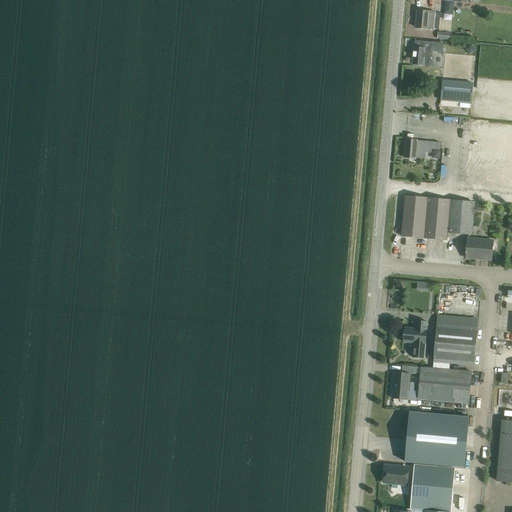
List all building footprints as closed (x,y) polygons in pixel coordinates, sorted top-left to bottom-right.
[(446,1),(445,15),(453,15),(454,2),(446,1)] [(416,28),(434,30),(434,29),(439,30),(441,13),(418,11),(416,28)] [(415,41),(414,48),(414,47),(412,64),(430,66),(432,50),(440,51),(441,43),(415,41)] [(443,81),(441,101),(471,103),(473,83),(443,81)] [(511,139),(465,136),(462,179),(511,183),(511,139)] [(441,143),(406,140),(405,157),(413,158),(413,159),(416,160),(416,158),(425,159),(425,152),(432,153),(432,149),(440,150),(441,143)] [(447,233),(465,234),(472,235),(475,203),(406,196),(402,236),(447,240),(447,233)] [(492,261),(493,242),(469,240),(467,259),(492,261)] [(405,328),(404,342),(413,342),(412,357),(423,358),(425,358),(426,343),(428,322),(426,322),(414,321),(414,329),(405,328)] [(437,324),(433,369),(449,370),(449,363),(474,365),(477,328),(437,324)] [(395,372),(392,398),(394,398),(394,400),(395,401),(398,402),(400,400),(400,399),(408,399),(408,390),(410,391),(411,383),(409,383),(410,374),(421,375),(419,399),(469,403),(471,372),(449,370),(433,369),(403,367),(402,373),(395,372)] [(410,412),(407,440),(405,462),(465,467),(469,417),(410,412)] [(497,481),(511,482),(511,421),(502,421),(497,481)] [(385,470),(384,482),(407,484),(408,472),(409,467),(385,465),(385,470)] [(412,505),(414,506),(414,510),(423,511),(424,506),(451,509),(455,468),(415,465),(412,505)]
